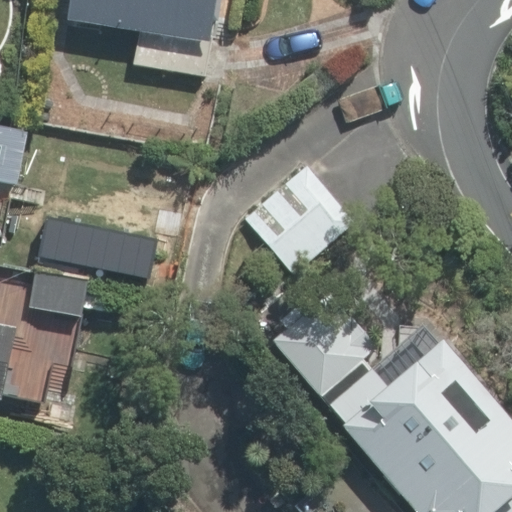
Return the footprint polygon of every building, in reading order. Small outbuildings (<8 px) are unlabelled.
[(65,0),(61,25),(204,48),(211,0),(65,0)] [(22,121),(0,116),(0,180),(11,182),(22,121)] [(354,216),(311,169),(243,230),(286,278),(354,216)] [(86,323),(92,278),(55,273),(57,258),(38,255),(29,316),(86,323)] [(327,297),(274,349),(325,400),(377,349),(327,297)] [(0,396),(3,397),(13,326),(0,324),(0,396)] [(378,370),(332,406),(416,511),(511,511),(511,437),(440,347),(391,387),(378,370)] [(374,511),(340,467),(290,506),(294,511),(374,511)]
